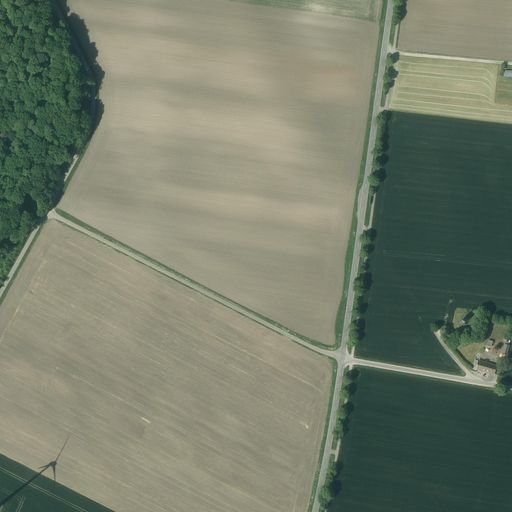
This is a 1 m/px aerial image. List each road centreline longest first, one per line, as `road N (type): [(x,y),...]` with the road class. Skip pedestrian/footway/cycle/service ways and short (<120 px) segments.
road 1 (tertiary): [(391,0),(342,359)]
road 2 (unclassified): [(342,359),(49,206)]
road 3 (unclassified): [(49,206),(87,133),(95,93),(54,0)]
road 4 (unclassified): [(511,388),(342,359)]
road 5 (tertiary): [(342,359),(313,511)]
road 6 (track): [(384,48),(511,64)]
